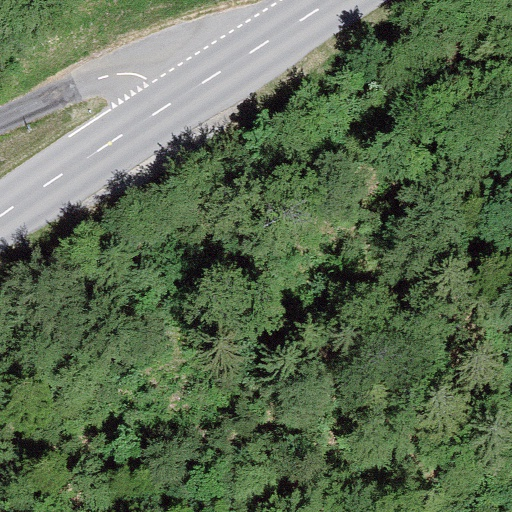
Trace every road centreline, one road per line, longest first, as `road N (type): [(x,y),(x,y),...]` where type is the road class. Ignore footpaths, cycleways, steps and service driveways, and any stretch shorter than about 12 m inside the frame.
road 1 (secondary): [(336,0),(0,219)]
road 2 (track): [(250,54),(83,89),(0,125)]
